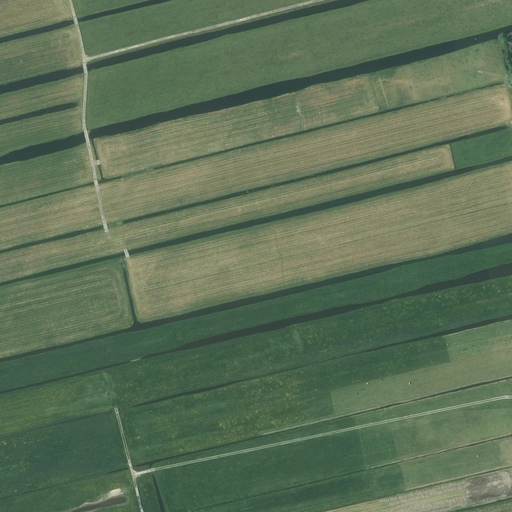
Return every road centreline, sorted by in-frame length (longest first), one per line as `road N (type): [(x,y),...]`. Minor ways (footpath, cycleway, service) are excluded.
road 1 (track): [(134,473),(511,397)]
road 2 (track): [(84,60),(323,0)]
